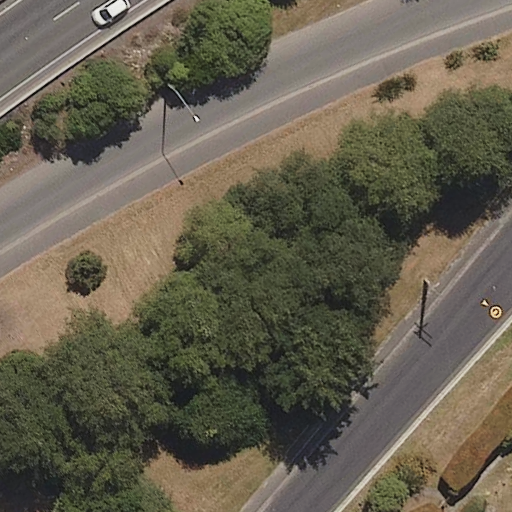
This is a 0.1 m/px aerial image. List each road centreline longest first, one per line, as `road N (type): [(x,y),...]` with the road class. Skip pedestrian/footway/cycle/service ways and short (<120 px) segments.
road 1 (secondary): [(447,0),(213,99),(0,212)]
road 2 (residential): [(511,267),(301,511)]
